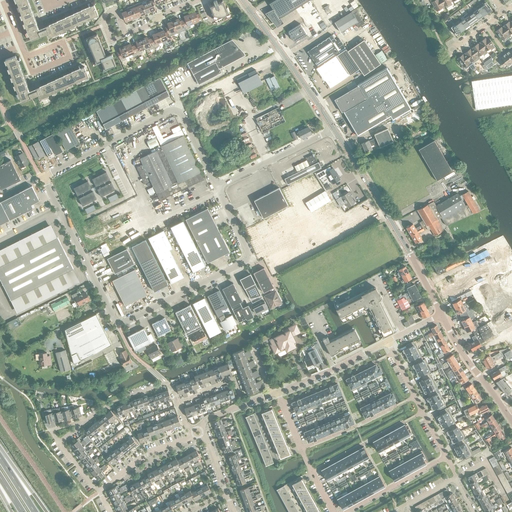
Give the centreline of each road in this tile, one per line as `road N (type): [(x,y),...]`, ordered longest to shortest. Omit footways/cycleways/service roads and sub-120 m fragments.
road 1 (unclassified): [(48,177),(172,110),(218,185)]
road 2 (unclassified): [(118,325),(243,260),(244,244),(218,185)]
road 3 (tertiary): [(432,295),(333,128)]
road 4 (residential): [(403,333),(378,279),(313,311),(334,368)]
road 5 (unclassified): [(118,325),(48,177)]
road 6 (tertiary): [(333,128),(242,0)]
road 7 (unknown): [(382,206),(328,238),(286,239),(246,254)]
road 8 (unclassified): [(218,185),(333,128)]
road 9 (residential): [(423,411),(311,472)]
road 10 (residential): [(414,395),(301,449)]
road 11 (residential): [(393,352),(282,402)]
road 12 (residential): [(432,295),(479,271),(511,331)]
road 13 (residential): [(178,402),(166,382),(79,423)]
